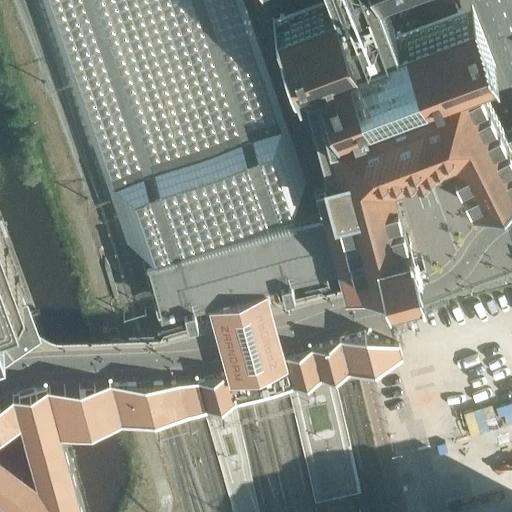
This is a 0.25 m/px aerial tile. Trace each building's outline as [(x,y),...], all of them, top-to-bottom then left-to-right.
[(300,0),(274,10),(274,8),(272,8),(295,70),(297,69),(296,67),(300,66),(324,155),(322,155),(325,167),(313,170),(320,196),(322,195),(325,207),(342,269),(345,278),(353,276),(354,278),(383,270),(384,273),(402,269),(397,249),(429,243),(402,153),(426,143),(454,131),(480,188),(511,172),(511,137),(507,127),(474,61),(492,55),(493,57),(495,57),(487,36),(473,0),(463,0),(395,26),(385,0),(300,0)] [(302,280),(342,269),(325,207),(318,209),(316,205),(175,243),(145,250),(159,303),(201,292),(205,306),(240,297),(273,288),(269,274),(298,266),(302,280)] [(0,336),(33,325),(33,323),(32,323),(29,316),(30,315),(29,313),(28,314),(20,290),(22,290),(22,289),(21,285),(24,284),(18,269),(15,271),(12,264),(16,262),(8,241),(4,243),(2,235),(5,234),(0,219),(0,336)] [(371,312),(355,316),(343,319),(351,355),(364,352),(407,340),(405,329),(371,312)] [(351,355),(343,319),(328,325),(316,330),(324,362),(337,359),(351,355)] [(324,362),(316,330),(289,340),(296,369),(324,362)] [(296,369),(289,340),(246,352),(253,381),(296,369)] [(210,392),(253,381),(246,352),(203,363),(210,392)] [(90,502),(63,405),(123,401),(115,366),(82,356),(27,361),(0,371),(0,477),(14,489),(44,511),(51,511),(68,504),(90,502)] [(210,392),(203,363),(183,364),(136,366),(143,399),(192,394),(210,392)] [(143,396),(123,396),(131,431),(151,429),(143,396)] [(319,499),(361,490),(343,402),(301,410),(319,499)] [(230,444),(231,467),(250,467),(249,443),(230,444)]
